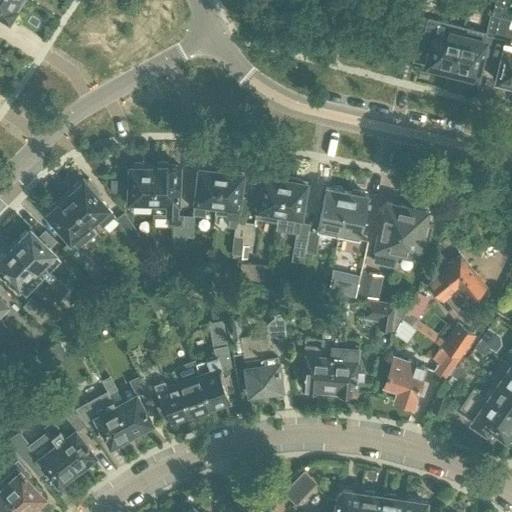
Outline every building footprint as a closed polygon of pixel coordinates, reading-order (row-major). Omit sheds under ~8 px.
[(0,0),(0,14),(8,19),(14,10),(16,12),(24,0),(0,0)] [(418,15),(413,35),(423,38),(426,28),(428,18),(418,15)] [(501,18),(490,15),(486,32),(485,35),(486,35),(496,37),(501,18)] [(417,63),(437,68),(438,70),(446,71),(448,70),(452,71),(460,40),(463,26),(428,18),(426,28),(423,38),(417,63)] [(506,40),(509,27),(511,20),(501,18),(496,37),(506,40)] [(460,40),(452,71),(455,72),(456,74),(464,76),(466,75),(476,77),(484,46),(486,35),(485,35),(486,32),(463,26),(460,40)] [(496,81),(511,84),(511,27),(509,27),(506,40),(496,81)] [(155,205),(156,164),(154,164),(154,167),(130,166),(129,204),(155,205)] [(155,205),(154,213),(169,214),(169,221),(177,222),(177,214),(178,205),(180,165),(159,164),(158,164),(156,164),(155,191),(155,205)] [(222,169),(199,167),(194,209),(217,211),(218,203),(222,169)] [(238,212),(243,172),(222,169),(218,203),(217,211),(230,213),(229,226),(235,227),(236,220),(245,221),(246,213),(238,212)] [(263,174),(256,216),(278,219),(280,210),(285,177),(263,174)] [(301,219),(307,181),(285,177),(280,210),(278,219),(277,228),(296,231),(298,231),(298,229),(300,223),(301,219)] [(74,190),(66,197),(90,224),(97,218),(103,225),(114,216),(112,213),(108,208),(109,208),(99,197),(99,191),(89,179),(86,182),(85,181),(83,183),(80,182),(74,187),(74,190)] [(124,191),(125,179),(111,179),(111,191),(112,191),(112,194),(119,194),(119,191),(124,191)] [(340,229),(347,191),(326,186),(317,230),(320,231),(328,232),(329,227),(340,229)] [(347,191),(340,229),(351,231),(350,236),(360,238),(368,195),(347,191)] [(49,211),(47,213),(70,240),(63,246),(71,254),(94,276),(97,273),(101,269),(89,257),(79,247),(86,240),(89,237),(96,231),(90,224),(66,197),(58,204),(55,203),(49,209),(49,211)] [(378,244),(379,244),(375,261),(393,265),(397,249),(420,254),(423,242),(429,243),(433,224),(424,222),(426,210),(388,201),(378,244)] [(133,242),(140,237),(142,236),(125,213),(117,219),(133,242)] [(186,246),(187,215),(177,214),(177,222),(175,222),(174,245),(186,246)] [(308,229),(310,221),(301,219),(300,223),(298,229),(298,231),(296,231),(291,258),(303,260),(305,251),(308,231),(308,229)] [(241,254),(242,243),(243,238),(245,221),(236,220),(235,227),(232,253),(241,254)] [(255,223),(245,221),(243,238),(242,243),(252,244),(255,223)] [(20,239),(13,247),(37,271),(37,270),(44,276),(51,283),(50,284),(62,296),(69,289),(57,276),(56,277),(50,271),(62,259),(50,247),(56,241),(45,229),(38,236),(31,228),(29,230),(25,230),(20,235),(20,239)] [(308,231),(305,251),(316,253),(320,231),(317,230),(308,229),(308,231)] [(0,268),(26,294),(35,285),(37,283),(44,276),(37,270),(37,271),(13,247),(6,253),(3,253),(0,256),(0,268)] [(468,297),(484,286),(460,255),(428,279),(441,295),(442,294),(452,307),(448,310),(454,317),(458,314),(473,303),(468,297)] [(265,281),(267,264),(240,262),(239,279),(265,281)] [(346,271),(333,268),(329,287),(355,293),(357,280),(344,277),(346,271)] [(383,275),(362,270),(357,293),(378,298),(383,275)] [(155,276),(143,280),(147,288),(159,285),(155,276)] [(57,301),(62,296),(50,284),(44,289),(57,301)] [(0,332),(5,337),(12,330),(0,318),(0,311),(7,304),(0,297),(0,296),(5,291),(0,285),(0,332)] [(159,291),(149,295),(155,310),(175,303),(172,295),(162,299),(159,291)] [(123,293),(108,299),(114,316),(129,310),(123,293)] [(49,313),(32,296),(23,305),(41,322),(49,313)] [(392,330),(396,304),(369,299),(366,315),(382,318),(380,327),(392,330)] [(408,309),(402,318),(437,342),(440,336),(441,336),(416,319),(418,316),(408,309)] [(212,320),(222,319),(221,310),(212,312),(211,312),(212,320)] [(282,387),(276,349),(287,347),(283,313),(273,314),(274,317),(266,325),(267,332),(240,336),(243,359),(244,359),(249,392),(282,387)] [(334,338),(329,388),(353,390),(354,382),(356,382),(357,368),(361,368),(362,358),(358,358),(360,341),(345,340),(347,314),(336,313),(336,320),(335,321),(334,338)] [(241,333),(239,318),(230,319),(232,334),(241,333)] [(214,346),(227,345),(228,345),(224,319),(222,319),(212,320),(210,320),(214,346)] [(303,386),(329,388),(334,338),(335,321),(336,320),(324,319),(320,352),(306,351),(305,354),(301,353),(300,363),(304,363),(303,377),(304,377),(303,386)] [(441,345),(460,358),(476,334),(458,321),(445,340),(440,336),(437,342),(441,345)] [(488,327),(479,340),(481,341),(489,346),(490,347),(496,351),(502,344),(500,335),(490,327),(488,327)] [(59,340),(42,355),(50,368),(68,357),(59,340)] [(481,341),(479,340),(474,347),(485,354),(490,347),(489,346),(481,341)] [(138,345),(127,350),(139,375),(140,374),(141,378),(147,390),(148,394),(158,390),(159,390),(164,402),(165,406),(167,406),(169,412),(171,418),(175,417),(176,421),(192,416),(174,366),(163,370),(158,359),(151,362),(147,364),(138,345)] [(207,357),(196,361),(199,371),(211,404),(215,403),(216,407),(228,403),(227,399),(229,398),(225,385),(227,384),(221,368),(222,367),(232,365),(228,345),(227,345),(214,346),(216,354),(207,357)] [(459,358),(460,358),(441,345),(436,353),(443,358),(434,371),(444,378),(458,358),(459,358)] [(413,404),(425,366),(394,355),(385,383),(399,388),(395,398),(413,404)] [(505,358),(494,375),(500,379),(511,387),(511,362),(508,360),(505,358)] [(194,359),(174,366),(192,416),(213,408),(211,404),(199,371),(196,361),(195,362),(194,359)] [(457,366),(451,374),(462,381),(468,373),(457,366)] [(147,390),(141,378),(140,374),(139,375),(129,379),(136,394),(138,393),(138,394),(147,390)] [(108,390),(109,393),(117,388),(110,376),(103,380),(108,390)] [(474,386),(485,394),(511,413),(511,387),(500,379),(493,390),(491,388),(490,387),(485,394),(474,386)] [(474,386),(460,405),(475,415),(472,420),(486,429),(487,428),(488,426),(505,437),(507,434),(510,433),(511,430),(511,413),(485,394),(474,386)] [(108,390),(76,408),(87,424),(96,419),(103,433),(104,432),(105,432),(111,443),(117,444),(122,441),(124,437),(131,433),(114,401),(109,393),(108,390)] [(443,412),(449,394),(438,390),(432,409),(443,412)] [(122,396),(114,401),(131,433),(139,428),(143,430),(149,427),(150,423),(151,422),(145,411),(146,410),(138,394),(138,393),(136,394),(124,400),(122,396)] [(64,412),(76,429),(77,428),(78,430),(87,424),(76,408),(74,405),(64,412)] [(46,428),(77,468),(84,463),(89,464),(94,460),(94,455),(95,454),(87,444),(88,443),(78,430),(77,428),(76,429),(67,436),(54,419),(44,425),(46,428)] [(17,431),(7,439),(38,472),(45,467),(49,473),(51,472),(58,482),(60,481),(64,481),(69,477),(70,474),(77,468),(46,428),(27,443),(17,431)] [(8,441),(0,448),(13,462),(14,464),(19,459),(22,457),(8,441)] [(12,478),(2,486),(24,511),(31,511),(37,507),(37,503),(45,497),(27,477),(31,473),(19,459),(14,464),(13,462),(8,467),(8,473),(12,478)] [(284,491),(296,502),(316,481),(304,470),(284,491)] [(0,511),(24,511),(2,486),(0,483),(0,511)] [(361,492),(344,489),(339,494),(338,497),(334,500),(328,499),(326,511),(358,511),(361,492)] [(358,511),(379,511),(382,495),(376,494),(374,492),(374,491),(365,490),(363,492),(361,492),(358,511)] [(382,495),(379,511),(401,511),(403,498),(397,497),(395,495),(386,493),(384,495),(382,495)] [(424,511),(426,501),(403,498),(401,511),(424,511)]
